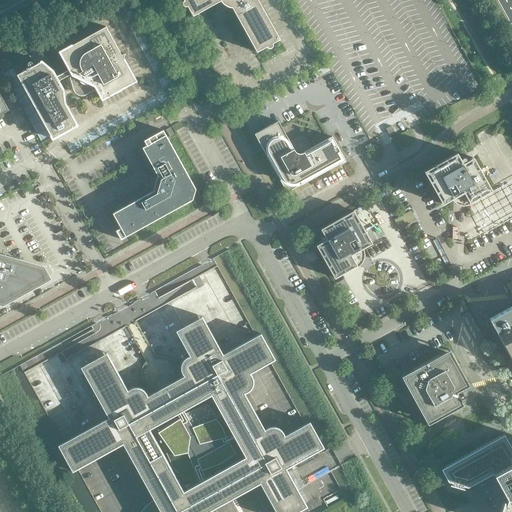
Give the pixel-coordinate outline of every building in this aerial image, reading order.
[(227,7),(229,8),(230,8),(231,8),(232,8),(257,53),(267,47),(268,48),(270,48),(272,48),(272,47),(273,47),(273,46),(273,45),(273,44),(279,40),(257,0),(183,0),(184,1),(183,2),(183,3),(183,4),(183,5),(183,6),(184,6),(186,7),(187,7),(193,16),(221,0),(222,2),(223,4),(226,6),(227,7)] [(53,139),(65,132),(70,129),(78,125),(75,121),(65,103),(64,90),(66,90),(69,90),(71,90),(73,89),(75,89),(77,93),(84,88),(81,85),(82,83),(84,81),(85,79),(94,84),(99,86),(104,95),(123,84),(127,82),(131,79),(121,60),(124,59),(124,54),(122,55),(106,27),(63,50),(66,63),(67,65),(54,72),(54,70),(42,61),(29,68),(17,75),(53,139)] [(328,67),(316,73),(319,78),(331,72),(328,67)] [(157,74),(160,78),(167,74),(164,70),(157,74)] [(127,82),(123,84),(148,138),(152,136),(127,82)] [(0,115),(9,110),(0,93),(0,115)] [(254,134),(257,139),(287,193),(345,160),(332,137),(306,152),(293,148),(278,121),(254,134)] [(391,126),(386,129),(389,134),(394,131),(391,126)] [(116,230),(121,240),(200,196),(163,130),(152,136),(148,138),(144,141),(147,145),(142,148),(158,177),(157,177),(154,189),(154,190),(113,213),(121,228),(116,230)] [(478,198),(479,197),(491,190),(473,157),(466,161),(466,160),(466,159),(465,158),(464,158),(464,157),(463,157),(462,157),(461,158),(460,159),(457,153),(424,171),(442,204),(451,199),(453,201),(454,202),(456,203),(457,204),(459,205),(462,205),(464,205),(465,205),(466,205),(467,205),(470,204),(473,202),(474,201),(476,200),(477,199),(478,198)] [(372,244),(355,213),(354,210),(321,229),(324,236),(322,236),(321,237),(321,238),(321,239),(321,240),(322,241),(323,241),(316,245),(335,278),(347,272),(346,271),(350,256),(363,249),(372,244)] [(364,251),(363,249),(350,256),(346,271),(347,272),(349,271),(352,269),(355,269),(357,267),(358,267),(360,265),(361,264),(362,262),(363,260),(363,258),(364,256),(364,254),(364,251)] [(0,304),(48,278),(43,268),(4,257),(5,255),(0,253),(0,304)] [(511,306),(489,319),(511,360),(511,277),(510,279),(511,283),(511,306)] [(207,511),(260,483),(275,511),(296,511),(307,506),(288,471),(286,470),(286,469),(287,467),(289,467),(324,448),(309,421),(284,435),(283,432),(281,429),(278,427),(274,426),(271,426),(267,428),(265,429),(244,393),(247,392),(250,390),(252,387),(253,383),(253,379),(252,376),(250,373),(275,359),(261,333),(225,353),(225,354),(221,354),(222,351),(202,316),(176,331),(190,356),(187,357),(184,359),(182,362),(181,366),(181,370),(182,373),(184,376),(176,380),(174,384),(172,386),(170,387),(166,386),(165,390),(163,391),(160,391),(156,391),(147,396),(146,393),(144,390),(141,388),(137,387),(134,387),(130,388),(128,390),(107,352),(80,367),(107,415),(109,416),(108,417),(108,419),(106,419),(58,445),(72,472),(123,444),(154,500),(151,501),(148,503),(146,506),(144,508),(142,511),(140,511),(207,511)] [(438,419),(459,407),(463,405),(457,395),(459,391),(461,389),(469,385),(454,359),(453,357),(451,356),(449,354),(447,353),(444,353),(443,353),(442,353),(440,355),(413,369),(416,376),(414,377),(412,383),(413,385),(407,388),(422,416),(424,417),(425,418),(428,420),(429,421),(431,421),(433,420),(438,419)] [(459,407),(481,446),(490,441),(461,389),(459,391),(457,395),(463,405),(459,407)] [(491,511),(511,511),(511,448),(504,434),(490,441),(481,446),(441,468),(448,482),(451,483),(451,484),(450,484),(449,485),(464,489),(464,488),(463,488),(463,486),(467,487),(473,484),(488,511),(491,511)]
